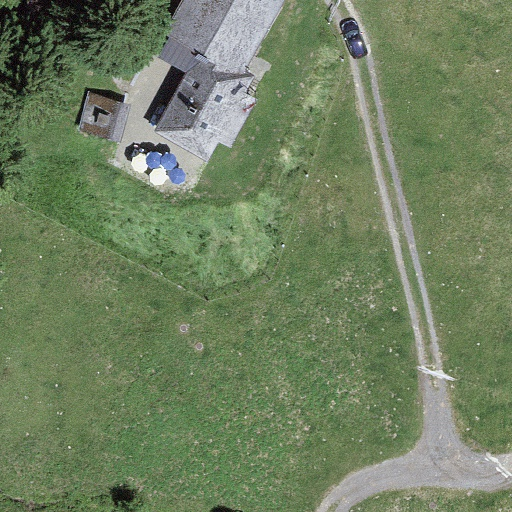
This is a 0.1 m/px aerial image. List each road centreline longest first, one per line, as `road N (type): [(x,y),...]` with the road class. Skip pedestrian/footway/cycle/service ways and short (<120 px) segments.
road 1 (track): [(432,482),(362,94),(321,0)]
road 2 (track): [(331,511),(352,488),(511,477)]
